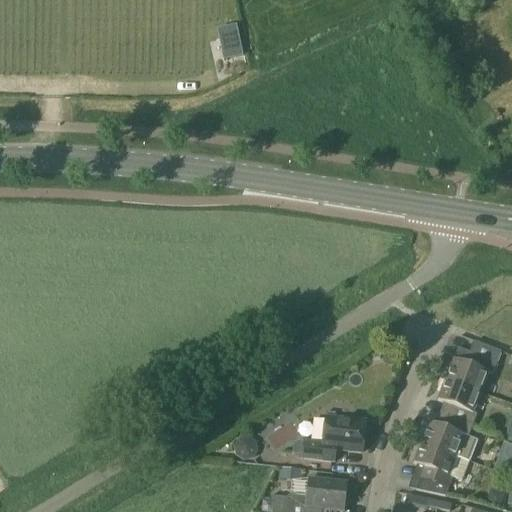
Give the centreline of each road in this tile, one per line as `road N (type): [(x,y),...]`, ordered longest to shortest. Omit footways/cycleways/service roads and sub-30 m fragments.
road 1 (unclassified): [(42,511),(441,264),(458,213)]
road 2 (tertiary): [(0,164),(234,176),(458,213)]
road 3 (residential): [(375,511),(381,462),(433,327)]
